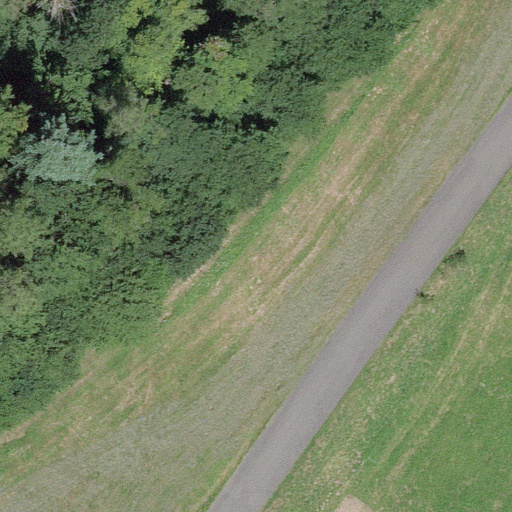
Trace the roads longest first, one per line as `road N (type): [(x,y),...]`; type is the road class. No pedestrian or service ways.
road 1 (track): [(362,0),(109,320),(0,427)]
road 2 (unclassified): [(511,140),(236,511)]
